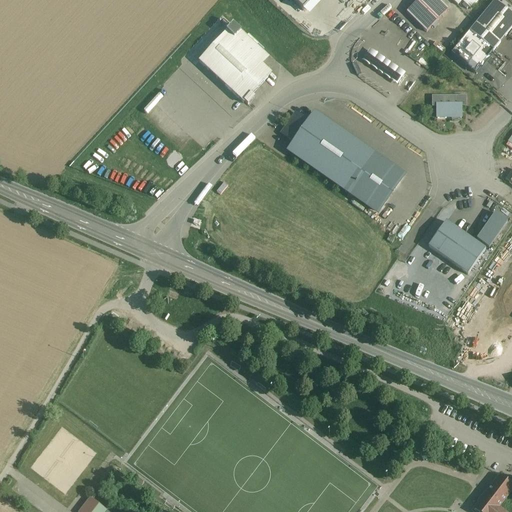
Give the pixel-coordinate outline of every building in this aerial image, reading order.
[(312,0),(291,0),(303,10),(312,0)] [(437,0),(419,0),(417,3),(416,2),(412,6),(413,7),(407,13),(427,33),(449,11),(437,0)] [(461,0),(462,1),(470,9),(479,0),(461,0)] [(511,29),(511,15),(495,2),(470,33),(493,52),(511,29)] [(263,66),(234,40),(241,33),(234,26),(227,33),(199,63),(243,104),(245,103),(248,106),(254,99),(251,96),(271,74),(263,66)] [(241,33),(234,40),(263,66),(269,59),(241,33)] [(388,69),(383,65),(379,71),(384,75),(388,69)] [(465,98),(433,98),(433,107),(437,107),(437,119),(453,119),(454,123),(459,122),(459,119),(461,119),(461,107),(465,107),(465,98)] [(282,134),(295,144),(309,124),(296,114),(282,134)] [(295,144),(291,150),(380,212),(402,180),(313,118),(309,124),(295,144)] [(113,179),(140,190),(144,178),(117,168),(113,179)] [(489,211),(472,235),(489,246),(506,223),(489,211)] [(486,251),(446,223),(428,248),(468,276),(486,251)] [(511,249),(511,233),(503,242),(511,249)] [(421,444),(418,455),(423,457),(427,446),(421,444)] [(500,479),(488,494),(491,497),(481,511),(482,511),(501,511),(498,509),(511,491),(511,486),(500,478),(499,478),(500,479)] [(107,511),(91,500),(82,511),(107,511)]
